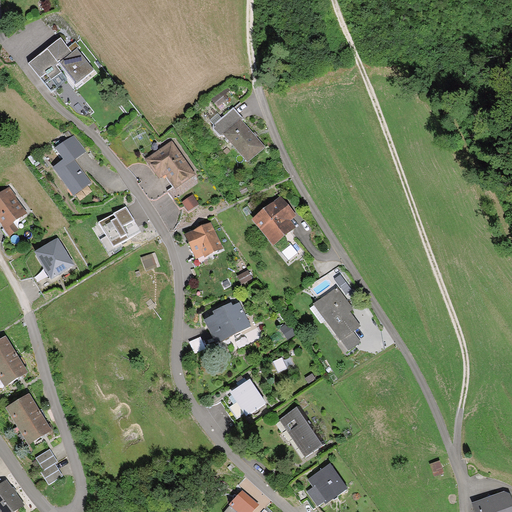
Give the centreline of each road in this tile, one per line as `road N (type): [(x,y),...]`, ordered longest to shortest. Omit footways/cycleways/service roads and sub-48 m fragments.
road 1 (residential): [(291,511),(215,437),(181,387),(179,284),(164,231),(102,145),(54,103),(0,30)]
road 2 (residential): [(463,488),(423,384),(280,150),(253,67)]
road 3 (track): [(452,453),(466,379),(462,341),(352,62)]
road 4 (track): [(352,62),(417,75),(425,107),(476,182),(491,228),(511,250)]
